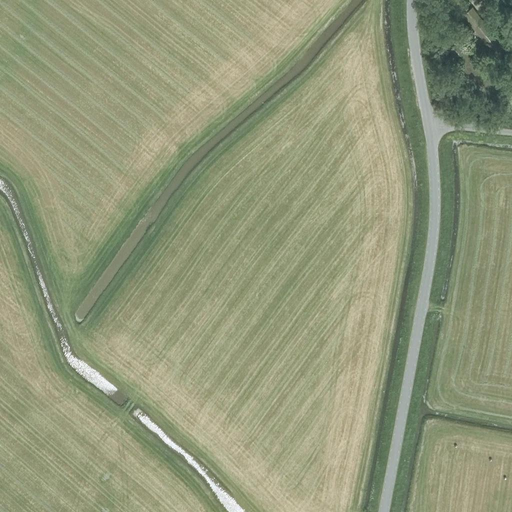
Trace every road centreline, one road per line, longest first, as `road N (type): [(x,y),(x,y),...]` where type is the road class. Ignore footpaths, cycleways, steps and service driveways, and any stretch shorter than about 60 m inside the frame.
road 1 (tertiary): [(383,511),(438,218),(428,127)]
road 2 (tertiary): [(428,127),(413,0)]
